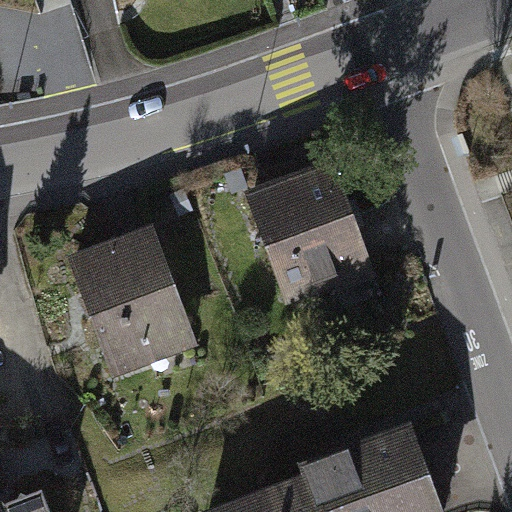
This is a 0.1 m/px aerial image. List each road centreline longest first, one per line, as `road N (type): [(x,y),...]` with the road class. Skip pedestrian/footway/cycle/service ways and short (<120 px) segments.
road 1 (residential): [(511,426),(373,52)]
road 2 (tertiary): [(0,162),(126,136),(373,52)]
road 3 (tertiary): [(373,52),(511,2)]
